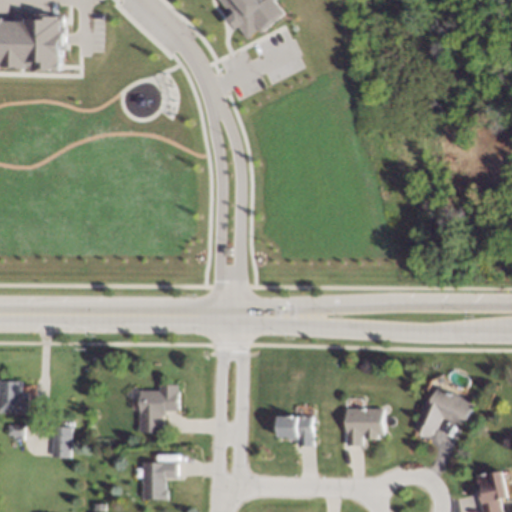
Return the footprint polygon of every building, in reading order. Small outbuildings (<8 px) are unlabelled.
[(285,12),(274,0),(219,0),(231,14),(226,19),(235,30),(238,27),(247,37),(258,28),(261,32),(285,12)] [(62,15),(36,14),(36,19),(24,18),(24,21),(3,21),(3,17),(0,17),(0,67),(25,68),(25,65),(31,65),(30,69),(59,70),(59,66),(60,49),(63,49),(63,38),(64,32),(60,32),(60,26),(62,26),(62,20),(62,15)] [(180,391),(180,410),(167,410),(167,415),(166,415),(165,415),(165,433),(140,433),(140,413),(141,413),(141,391),(161,390),(161,385),(180,385),(180,391)] [(478,404),(468,427),(454,420),(445,416),(438,430),(436,429),(432,437),(430,436),(415,429),(429,399),(433,400),(439,386),(478,404)] [(0,390),(30,391),(29,413),(0,412),(0,390)] [(386,435),(381,435),(380,439),(367,439),(366,439),(366,438),(366,435),(364,435),(364,438),(364,446),(351,445),(348,445),(348,408),(386,409),(386,435)] [(309,417),(315,417),(316,446),(314,446),(300,446),(300,440),(290,440),(290,437),(281,437),(281,416),(302,416),(303,415),(307,415),(309,417)] [(25,425),(25,427),(25,435),(24,439),(13,439),(13,434),(7,434),(8,424),(25,425)] [(71,427),(74,427),(72,458),(53,457),(54,440),(55,426),(71,427)] [(180,476),(180,478),(168,477),(168,489),(170,489),(170,499),(145,499),(146,462),(176,462),(180,462),(180,476)] [(506,476),(510,492),(511,497),(501,499),(503,511),(484,511),(481,497),(484,496),(483,493),(480,476),(505,471),(506,476)]
